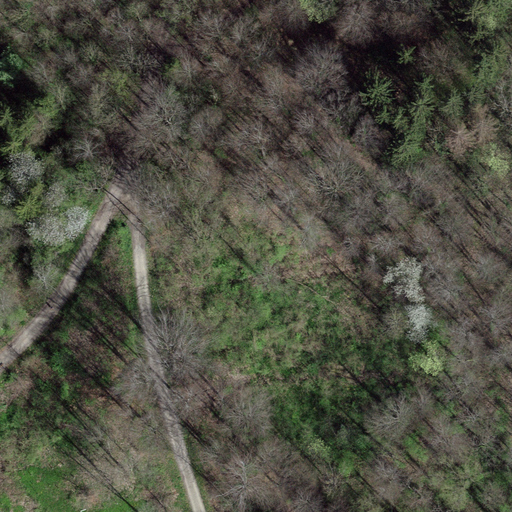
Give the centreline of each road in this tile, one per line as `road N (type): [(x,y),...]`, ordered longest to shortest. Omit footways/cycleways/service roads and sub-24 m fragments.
road 1 (track): [(0,367),(27,343),(89,250),(119,187),(172,0)]
road 2 (track): [(200,511),(119,187)]
